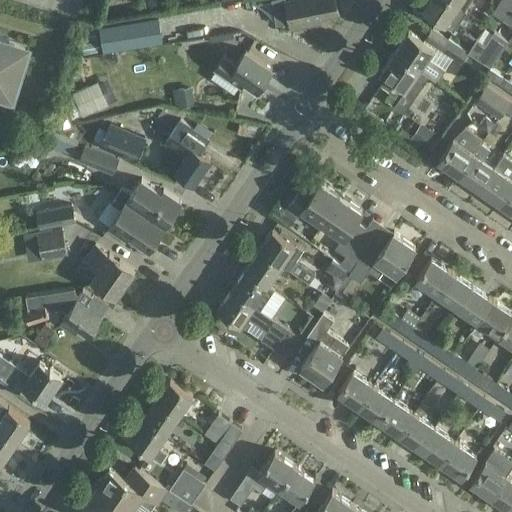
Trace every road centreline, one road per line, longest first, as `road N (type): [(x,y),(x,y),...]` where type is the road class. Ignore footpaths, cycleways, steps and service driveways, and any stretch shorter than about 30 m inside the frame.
road 1 (residential): [(431,511),(153,335)]
road 2 (unclassified): [(153,335),(303,128)]
road 3 (residential): [(511,270),(303,128)]
road 4 (unclassified): [(31,511),(153,335)]
road 5 (unclassified): [(303,128),(387,0)]
